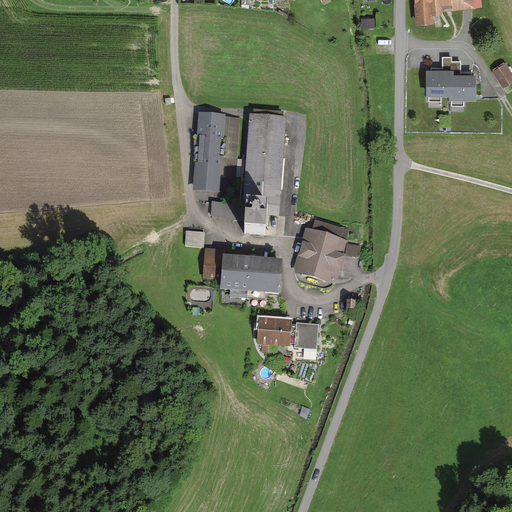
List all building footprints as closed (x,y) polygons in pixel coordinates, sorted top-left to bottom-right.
[(415,0),(417,22),(431,21),(430,9),(472,6),(471,0),(415,0)] [(363,28),(376,27),(375,19),(362,20),(363,28)] [(511,74),(506,65),(494,72),(502,86),(511,80),(511,74)] [(453,96),(453,77),(453,73),(429,73),(429,96),(453,96)] [(453,77),(453,96),(453,100),(475,100),(475,78),(453,77)] [(224,118),(200,117),(196,191),(220,192),(224,118)] [(283,124),(249,122),(243,231),(265,233),(266,213),(278,214),(283,124)] [(313,234),(306,232),(294,275),(337,286),(348,244),(342,242),(344,235),(315,227),(313,234)] [(186,248),(205,249),(206,234),(187,232),(186,248)] [(346,256),(360,259),(362,248),(348,245),(346,256)] [(224,254),(207,253),(205,280),(223,281),(222,294),(279,297),(281,265),(223,261),(224,254)] [(317,326),(259,324),(259,346),(316,348),(317,326)]
